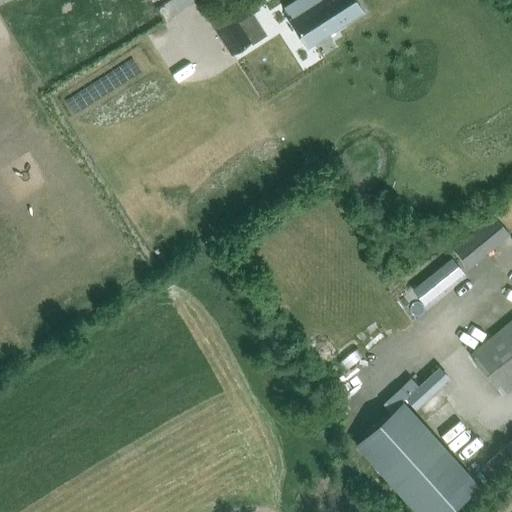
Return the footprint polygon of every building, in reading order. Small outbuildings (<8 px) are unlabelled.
[(224,0),(239,22),(260,8),(254,0),(224,0)] [(288,18),(307,49),(364,12),(356,0),(294,0),(283,7),(290,17),(288,18)] [(511,235),(493,214),(452,247),(470,268),(511,235)] [(452,257),(412,289),(425,305),(465,273),(452,257)] [(511,321),(471,355),(503,394),(511,386),(511,321)] [(402,400),(418,386),(411,378),(383,403),(390,411),(402,400)] [(353,445),(413,511),(449,511),(479,485),(402,400),(390,411),(353,445)] [(511,446),(495,460),(503,469),(511,461),(511,446)]
